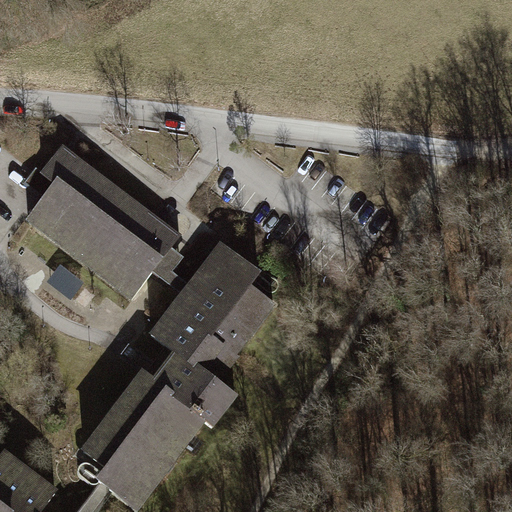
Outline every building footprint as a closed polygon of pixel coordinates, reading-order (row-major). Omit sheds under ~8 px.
[(50,188),(22,225),(126,306),(150,274),(169,250),(180,237),(64,147),(39,180),(50,188)] [(145,371),(75,467),(103,487),(113,494),(137,511),(141,511),(203,426),(216,435),(237,405),(223,395),(295,295),(220,241),(186,289),(179,297),(151,337),(167,351),(155,365),(133,350),(131,353),(127,359),(145,371)] [(186,263),(169,250),(150,274),(179,297),(186,289),(173,279),(186,263)] [(0,511),(48,511),(61,496),(1,450),(0,450),(0,511)] [(99,511),(113,494),(103,487),(82,511),(99,511)]
